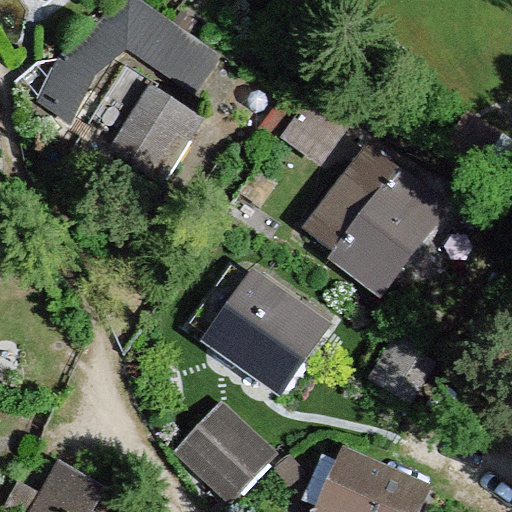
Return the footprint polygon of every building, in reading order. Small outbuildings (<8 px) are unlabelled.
[(191,99),(217,58),(133,0),(118,0),(58,58),(37,105),(71,124),(100,82),(124,56),(191,99)] [(149,92),(108,159),(161,192),(202,125),(149,92)] [(446,217),(373,158),(307,239),(380,298),(446,217)] [(330,338),(252,280),(199,350),(277,408),(330,338)] [(265,458),(205,406),(161,457),(221,509),(265,458)] [(440,511),(449,492),(361,455),(336,511),(440,511)] [(53,458),(49,480),(12,474),(5,511),(117,511),(125,471),(53,458)]
